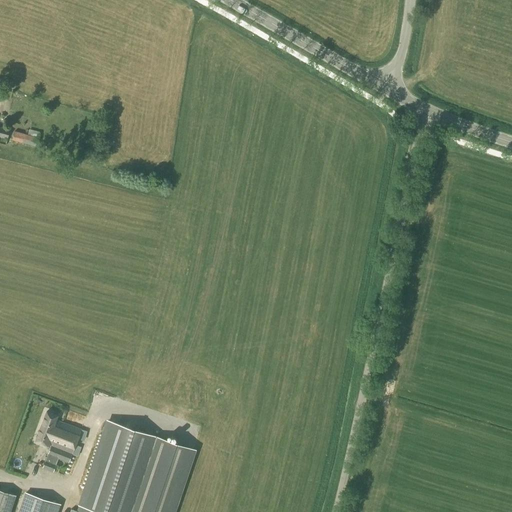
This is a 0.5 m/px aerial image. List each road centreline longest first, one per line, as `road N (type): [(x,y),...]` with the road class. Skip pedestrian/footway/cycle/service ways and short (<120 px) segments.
road 1 (unclassified): [(337,511),(426,113)]
road 2 (tertiary): [(387,92),(228,0)]
